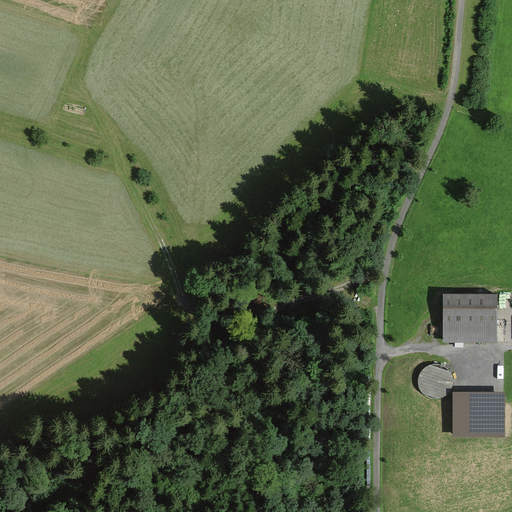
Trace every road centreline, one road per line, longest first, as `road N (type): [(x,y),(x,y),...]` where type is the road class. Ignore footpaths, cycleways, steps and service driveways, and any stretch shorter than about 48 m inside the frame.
road 1 (track): [(377,511),(380,272),(442,124),(461,0)]
road 2 (track): [(116,160),(186,304),(208,312),(264,311),(380,272)]
road 3 (track): [(380,351),(511,346)]
